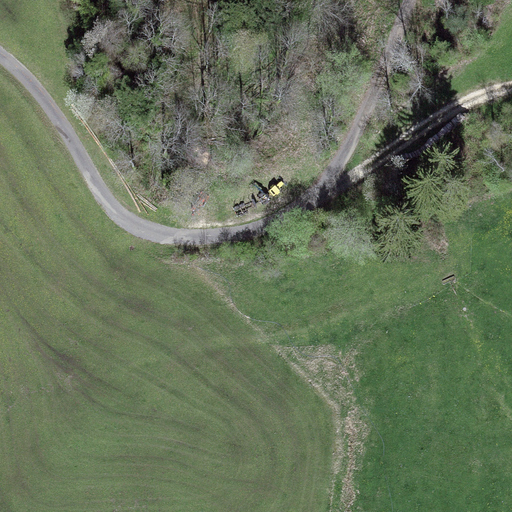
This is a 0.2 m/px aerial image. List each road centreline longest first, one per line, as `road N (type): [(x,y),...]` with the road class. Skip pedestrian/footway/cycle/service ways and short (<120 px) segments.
road 1 (track): [(0,56),(62,125),(99,200),(167,238),(222,244),(303,210),(449,109),(511,94)]
road 2 (track): [(339,181),(414,0)]
